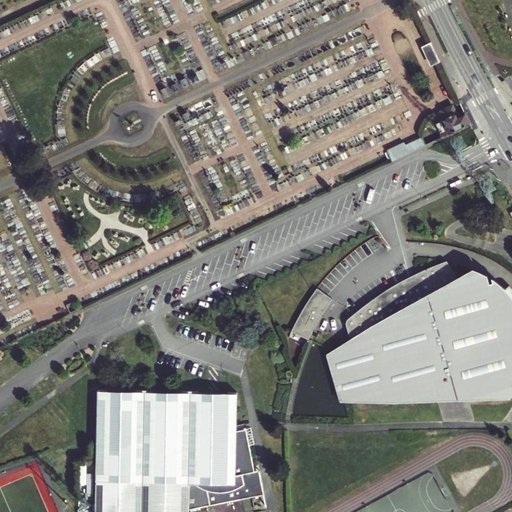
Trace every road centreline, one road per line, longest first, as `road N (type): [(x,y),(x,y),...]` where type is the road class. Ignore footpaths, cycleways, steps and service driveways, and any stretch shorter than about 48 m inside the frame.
road 1 (secondary): [(427,0),(501,141)]
road 2 (secondary): [(511,131),(442,0)]
